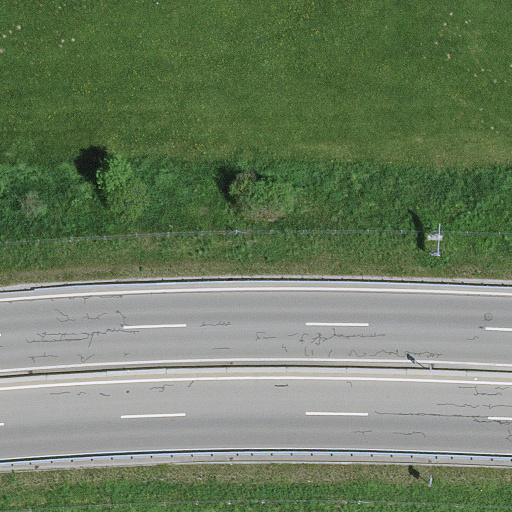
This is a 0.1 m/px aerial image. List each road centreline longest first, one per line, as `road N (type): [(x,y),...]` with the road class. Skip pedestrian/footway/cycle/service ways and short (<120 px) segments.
road 1 (motorway): [(511,329),(186,324),(0,335)]
road 2 (motorway): [(0,424),(178,414),(511,419)]
